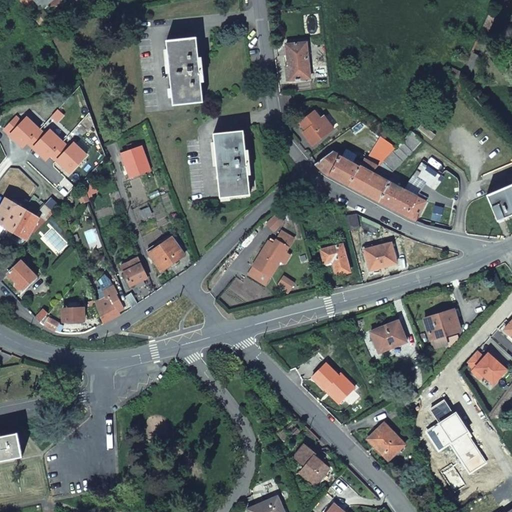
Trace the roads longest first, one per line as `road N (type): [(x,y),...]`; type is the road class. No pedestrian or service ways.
road 1 (secondary): [(231,331),(490,253)]
road 2 (residential): [(231,331),(406,511)]
road 3 (residential): [(185,281),(118,322),(69,337),(32,324),(0,290)]
road 4 (residential): [(259,0),(282,136),(327,192)]
road 5 (residential): [(223,511),(246,482),(245,424),(180,343)]
road 6 (residential): [(327,192),(279,196),(185,281)]
road 7 (unknown): [(261,15),(164,34),(158,50),(166,108)]
road 8 (residential): [(327,192),(490,253)]
road 9 (residential): [(0,412),(103,388),(104,359)]
road 10 (unknown): [(278,117),(214,130),(216,194)]
